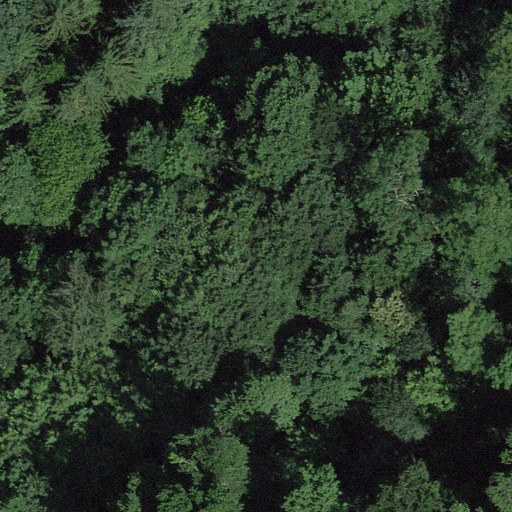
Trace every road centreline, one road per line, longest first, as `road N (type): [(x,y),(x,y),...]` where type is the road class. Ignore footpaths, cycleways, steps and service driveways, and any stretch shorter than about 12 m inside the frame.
road 1 (track): [(511,460),(325,457),(300,440),(290,416),(287,373),(299,338),(376,251),(404,199),(426,75),(416,0)]
road 2 (track): [(0,276),(19,264),(229,0)]
